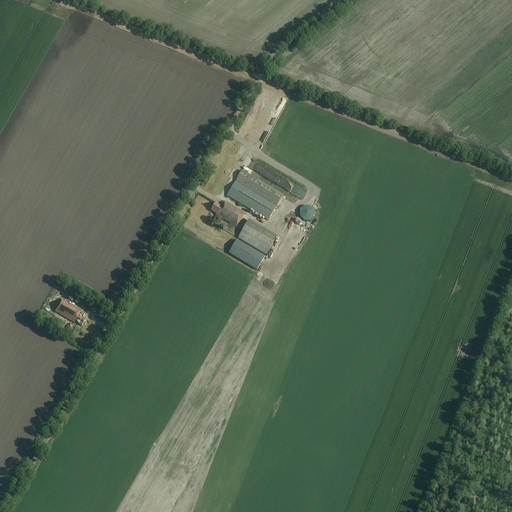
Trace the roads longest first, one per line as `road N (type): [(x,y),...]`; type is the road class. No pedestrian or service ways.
road 1 (unclassified): [(3,511),(260,77),(350,0)]
road 2 (track): [(55,0),(511,180)]
